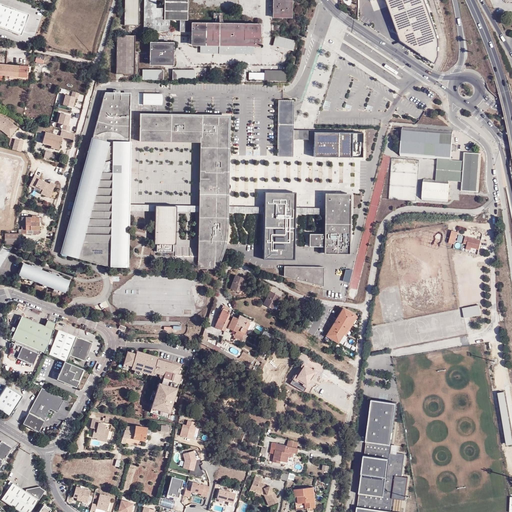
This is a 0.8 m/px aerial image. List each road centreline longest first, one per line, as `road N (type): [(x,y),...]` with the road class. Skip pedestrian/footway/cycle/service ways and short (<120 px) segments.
road 1 (residential): [(0,295),(15,294),(110,336),(62,442),(37,446),(0,424)]
road 2 (unknown): [(240,92),(90,84)]
road 3 (secondary): [(468,0),(511,134)]
road 4 (tertiary): [(324,0),(430,77)]
